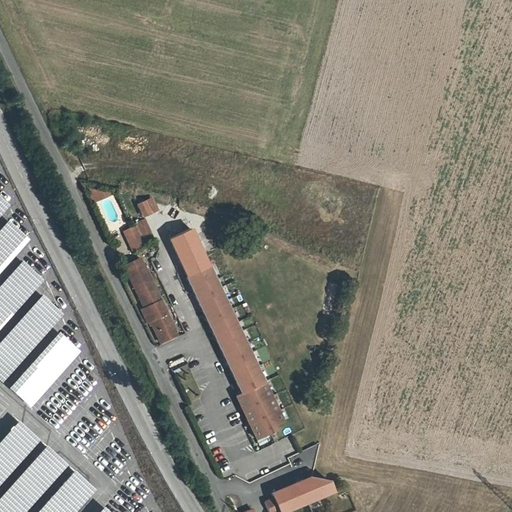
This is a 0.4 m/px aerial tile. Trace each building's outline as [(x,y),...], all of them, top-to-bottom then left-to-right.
[(0,269),(29,238),(9,219),(0,229),(0,269)] [(146,246),(136,227),(125,232),(135,252),(146,246)] [(3,280),(23,300),(43,280),(23,259),(3,280)] [(193,292),(199,306),(237,385),(230,388),(255,440),(275,431),(273,426),(282,422),(208,266),(185,277),(193,292)] [(143,267),(127,275),(143,307),(141,309),(148,322),(150,321),(160,342),(177,335),(143,267)] [(0,374),(32,404),(82,351),(52,323),(61,313),(49,302),(41,311),(30,322),(42,333),(18,359),(10,351),(7,354),(2,350),(0,352),(0,374)] [(71,467),(72,466),(18,419),(0,438),(0,511),(75,511),(96,489),(71,467)] [(270,500),(261,504),(264,511),(279,511),(316,496),(308,478),(268,496),(270,500)] [(329,505),(341,484),(332,482),(321,500),(329,505)]
